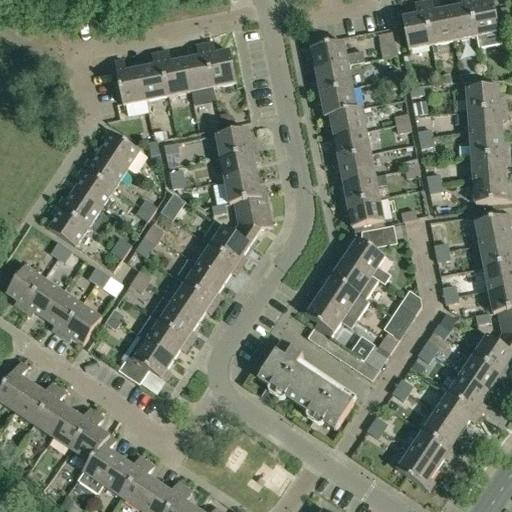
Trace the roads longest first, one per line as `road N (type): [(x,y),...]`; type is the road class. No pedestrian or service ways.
road 1 (residential): [(221,390),(219,356),(303,221),(268,20)]
road 2 (residential): [(221,390),(176,441),(150,435),(35,354)]
road 3 (residential): [(266,9),(76,50)]
road 4 (residential): [(320,460),(221,390)]
